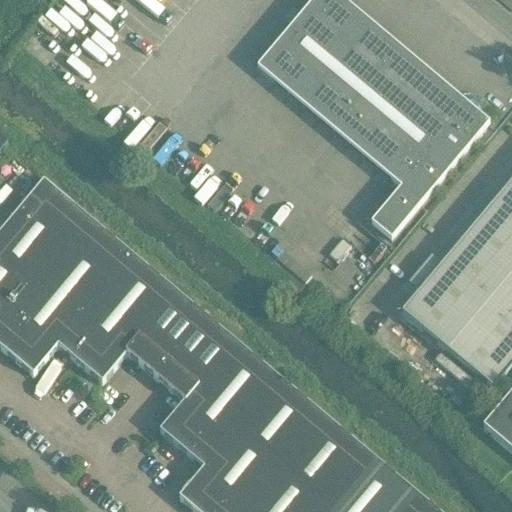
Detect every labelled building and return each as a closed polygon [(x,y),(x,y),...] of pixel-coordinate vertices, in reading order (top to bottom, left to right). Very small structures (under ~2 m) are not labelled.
[(459,104),(334,0),(319,0),(257,74),(401,194),(372,229),(391,246),(421,210),(489,129),(481,122),(479,102),(459,104)] [(0,159),(8,150),(0,142),(0,159)] [(511,160),(498,177),(511,188),(511,160)] [(511,188),(498,177),(486,192),(511,213),(511,188)] [(430,511),(44,187),(0,239),(0,353),(34,382),(58,352),(102,389),(127,360),(170,396),(184,408),(160,437),(204,474),(179,504),(188,511),(430,511)] [(511,213),(486,192),(474,207),(506,234),(511,226),(511,213)] [(474,207),(461,221),(493,248),(503,237),(506,234),(474,207)] [(461,221),(449,236),(481,263),(490,253),(493,248),(461,221)] [(511,226),(506,234),(503,237),(511,243),(511,226)] [(449,236),(436,251),(469,278),(476,269),(481,263),(449,236)] [(493,248),(490,253),(511,271),(511,243),(503,237),(493,248)] [(436,251),(424,266),(456,293),(462,285),(469,278),(436,251)] [(481,263),(476,269),(511,299),(511,271),(490,253),(481,263)] [(424,266),(412,280),(444,307),(449,301),(456,293),(424,266)] [(469,278),(462,285),(502,318),(511,306),(511,299),(476,269),(469,278)] [(412,280),(399,295),(431,322),(435,318),(444,307),(412,280)] [(456,293),(449,301),(488,335),(502,318),(462,285),(456,293)] [(399,295),(387,310),(419,337),(422,334),(431,322),(399,295)] [(444,307),(435,318),(475,351),(488,335),(449,301),(444,307)] [(387,310),(375,325),(407,352),(408,350),(419,337),(387,310)] [(431,322),(422,334),(461,367),(475,351),(435,318),(431,322)] [(375,325),(362,339),(394,366),(407,352),(375,325)] [(419,337),(408,350),(447,383),(461,367),(422,334),(419,337)] [(407,352),(394,366),(434,400),(447,383),(408,350),(407,352)] [(511,398),(483,433),(511,457),(511,398)]
